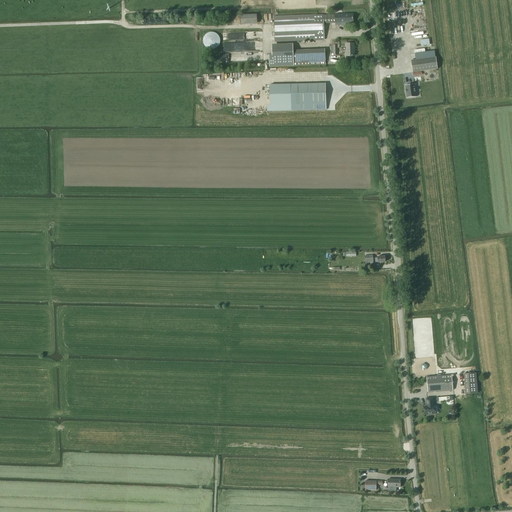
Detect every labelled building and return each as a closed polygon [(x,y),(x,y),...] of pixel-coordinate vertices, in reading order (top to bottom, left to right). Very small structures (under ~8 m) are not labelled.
[(434,34),(429,0),(409,0),(414,37),(434,34)] [(238,15),(239,24),(255,24),(255,14),(238,15)] [(335,15),(323,15),(324,24),(336,23),(353,22),(353,14),(335,15)] [(273,16),(274,36),(274,42),(324,40),(324,24),(323,15),(273,16)] [(219,41),(219,40),(219,38),(218,36),(217,35),(216,34),(215,32),(213,32),(212,31),(210,31),(209,31),(207,32),(206,32),(204,34),(203,35),(202,36),(202,38),(202,39),(202,41),(202,43),(203,44),(204,45),(206,47),(207,48),(209,48),(210,48),(212,48),(213,48),(215,47),(216,46),(217,44),(218,43),(219,41)] [(262,52),(262,41),(260,41),(259,33),(229,34),(229,41),(250,41),(250,52),(262,52)] [(355,56),(354,43),(346,44),(346,56),(355,56)] [(267,55),(267,66),(324,65),(323,49),(291,50),(291,44),(270,44),(270,55),(267,55)] [(437,69),(436,57),(411,60),(413,72),(437,69)] [(326,110),(326,104),(326,83),(285,84),(286,105),(286,111),(326,110)] [(416,97),(414,85),(405,86),(407,98),(416,97)] [(366,266),(374,265),(373,261),(374,261),(373,255),(364,256),(365,262),(366,266)] [(476,373),(464,374),(466,394),(478,393),(476,373)] [(452,375),(427,377),(428,392),(453,390),(452,375)] [(434,406),(433,398),(426,398),(427,406),(424,407),(425,415),(436,414),(435,406),(434,406)] [(400,480),(388,479),(388,491),(396,491),(396,487),(400,487),(400,480)] [(365,481),(365,490),(376,490),(376,481),(365,481)]
